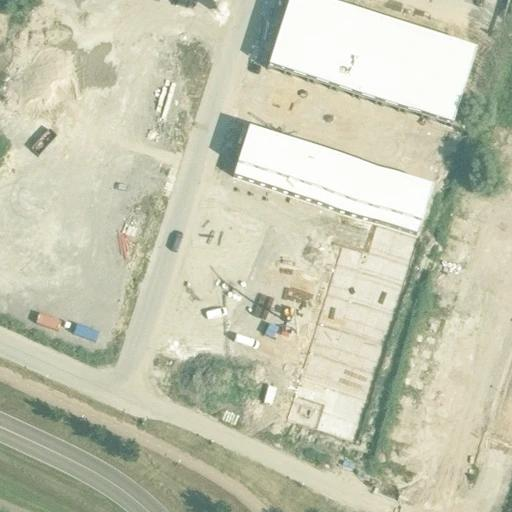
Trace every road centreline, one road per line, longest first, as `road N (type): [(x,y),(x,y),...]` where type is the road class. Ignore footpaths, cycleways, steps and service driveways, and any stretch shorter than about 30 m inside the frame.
road 1 (unclassified): [(249,0),(125,394)]
road 2 (residential): [(392,511),(125,394)]
road 3 (residential): [(125,394),(0,339)]
